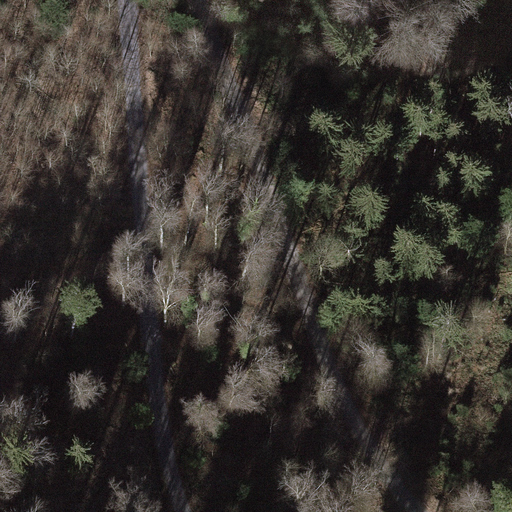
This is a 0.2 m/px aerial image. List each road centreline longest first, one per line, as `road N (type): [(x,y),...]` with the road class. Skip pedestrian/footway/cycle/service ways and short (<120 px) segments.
road 1 (track): [(417,511),(358,434),(270,212),(202,0)]
road 2 (track): [(184,511),(158,416),(125,0)]
